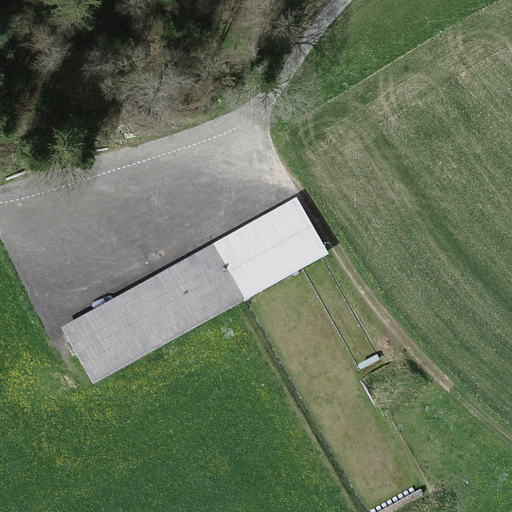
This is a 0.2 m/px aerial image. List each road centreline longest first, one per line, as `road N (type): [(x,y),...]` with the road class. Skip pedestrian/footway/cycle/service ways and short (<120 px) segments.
road 1 (track): [(255,114),(276,162),(348,272),(441,377),(511,437)]
road 2 (track): [(255,114),(76,167)]
road 3 (track): [(337,0),(255,114)]
